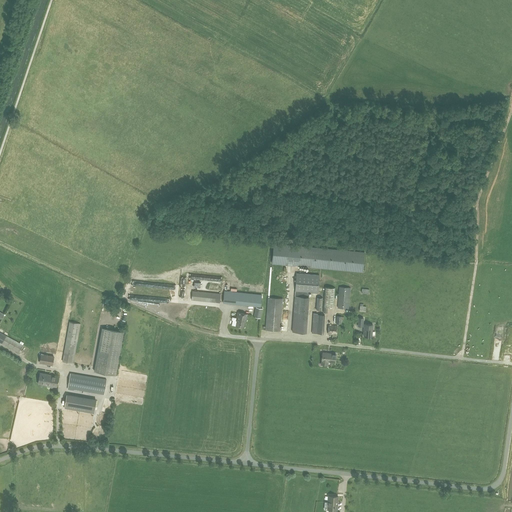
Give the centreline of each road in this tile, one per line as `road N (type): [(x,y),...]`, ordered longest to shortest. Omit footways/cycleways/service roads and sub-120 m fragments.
road 1 (track): [(511,364),(223,335),(226,304),(118,296),(0,242)]
road 2 (unclassified): [(245,463),(489,489),(502,477),(511,415)]
road 3 (unclassified): [(0,460),(64,445),(245,463)]
road 4 (unclassified): [(245,463),(258,339)]
